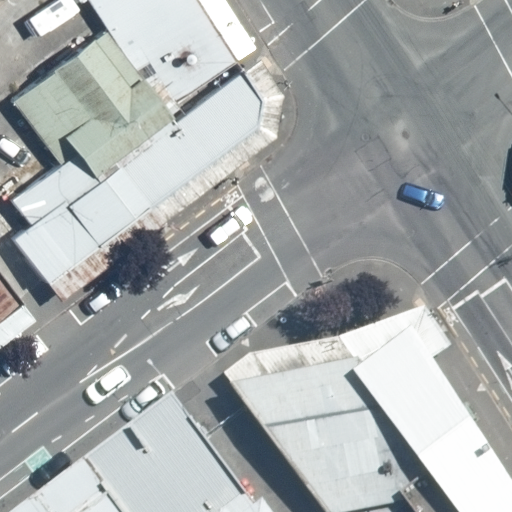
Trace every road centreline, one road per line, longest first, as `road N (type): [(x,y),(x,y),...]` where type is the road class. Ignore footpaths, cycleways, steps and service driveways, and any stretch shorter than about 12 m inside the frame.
road 1 (tertiary): [(396,141),(260,254),(0,439)]
road 2 (secondary): [(396,141),(511,290)]
road 3 (secondary): [(300,0),(396,141)]
road 4 (tertiary): [(511,38),(396,141)]
